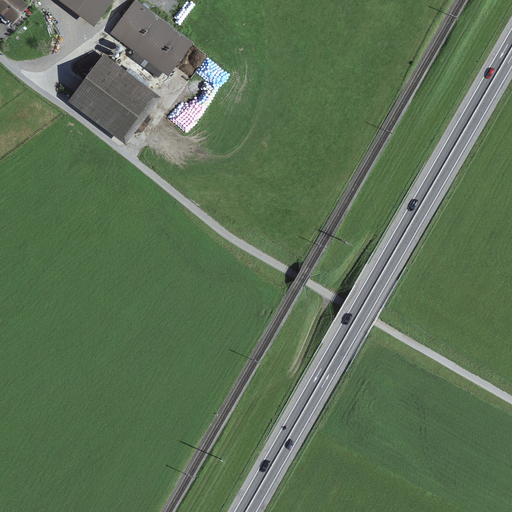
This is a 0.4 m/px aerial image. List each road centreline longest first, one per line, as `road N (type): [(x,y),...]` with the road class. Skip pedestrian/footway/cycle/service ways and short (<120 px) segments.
road 1 (trunk): [(511,37),(239,511)]
road 2 (trunk): [(251,511),(511,57)]
road 3 (track): [(511,396),(217,224),(150,175)]
